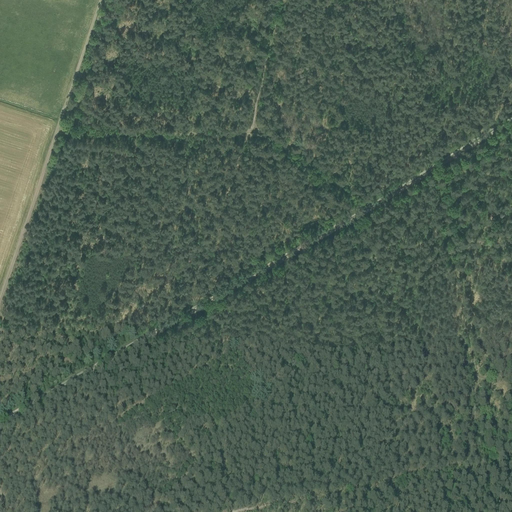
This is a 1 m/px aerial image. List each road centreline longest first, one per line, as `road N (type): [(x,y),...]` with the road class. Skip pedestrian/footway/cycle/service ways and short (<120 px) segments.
road 1 (track): [(511,129),(432,165),(0,426)]
road 2 (track): [(0,301),(98,0)]
road 3 (track): [(364,204),(258,125),(252,112),(284,0)]
road 4 (track): [(511,378),(476,377),(435,160)]
road 5 (track): [(55,132),(245,132),(254,117)]
